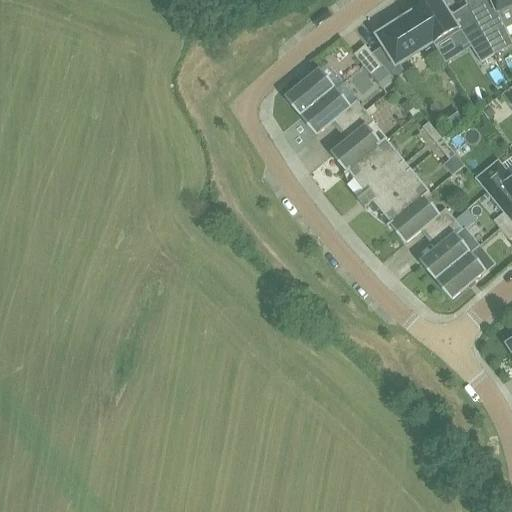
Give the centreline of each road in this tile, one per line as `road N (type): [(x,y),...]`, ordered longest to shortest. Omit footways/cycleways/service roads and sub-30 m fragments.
road 1 (residential): [(445,350),(335,244),(238,107)]
road 2 (residential): [(365,0),(238,107)]
